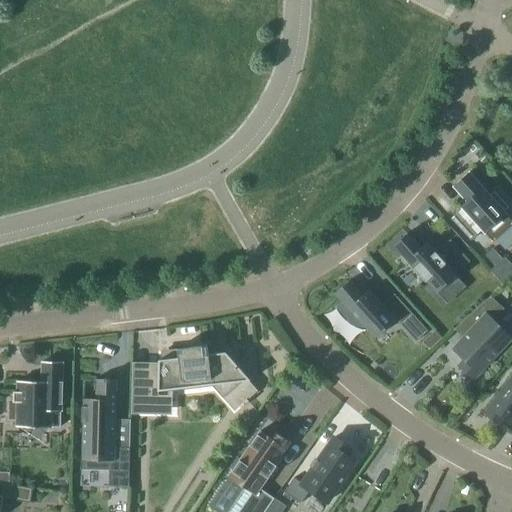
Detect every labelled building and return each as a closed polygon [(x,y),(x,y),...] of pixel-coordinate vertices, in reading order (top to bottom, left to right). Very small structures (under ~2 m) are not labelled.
[(470,241),(482,231),(485,234),(506,215),(503,212),(507,208),(494,193),(489,197),(468,173),(453,187),(467,202),(461,207),(462,208),(450,219),(470,241)] [(393,247),(435,294),(470,263),(452,242),(438,254),(428,242),(421,248),(408,233),(393,247)] [(334,294),(341,302),(339,305),(363,332),(366,329),(374,339),(395,320),(399,324),(411,313),(394,294),(382,305),(369,290),(363,295),(349,281),(334,294)] [(29,293),(30,300),(38,300),(37,292),(29,293)] [(489,296),(453,329),(463,338),(452,348),(463,359),(458,365),(473,378),(508,339),(495,328),(497,326),(492,321),(503,309),(489,296)] [(230,391),(231,392),(242,382),(246,378),(248,381),(250,381),(225,353),(219,353),(208,355),(207,346),(190,348),(177,349),(178,358),(161,360),(158,361),(158,363),(157,378),(133,378),(133,363),(132,363),(131,407),(131,415),(132,415),(132,410),(156,410),(157,410),(157,411),(158,411),(158,396),(158,392),(159,392),(159,391),(159,389),(159,385),(176,383),(185,382),(185,385),(186,385),(213,382),(214,381),(214,382),(217,385),(226,395),(230,391)] [(13,401),(9,401),(8,420),(16,420),(16,427),(51,428),(51,427),(60,427),(60,412),(62,362),(42,362),(41,382),(17,381),(17,392),(13,392),(13,401)] [(511,375),(504,386),(498,394),(483,414),(486,417),(497,425),(498,426),(504,419),(510,424),(511,425),(511,424),(511,375)] [(95,399),(82,399),(81,429),(80,460),(80,471),(109,472),(108,487),(128,488),(129,448),(115,448),(117,380),(108,380),(108,379),(104,379),(104,380),(95,379),(95,399)] [(260,431),(240,460),(229,477),(245,488),(227,511),(264,511),(269,505),(274,499),(259,489),(267,478),(276,466),(276,465),(282,457),(281,456),(291,443),(275,432),(271,438),(260,431)] [(293,478),(283,492),(300,504),(309,491),(326,503),(355,462),(346,456),(350,449),(333,438),(329,445),(302,484),(293,478)] [(0,482),(9,484),(9,473),(0,472),(0,482)] [(30,503),(32,488),(9,484),(0,482),(0,508),(2,499),(2,498),(30,503)] [(274,499),(269,505),(264,511),(283,511),(286,508),(274,499)]
